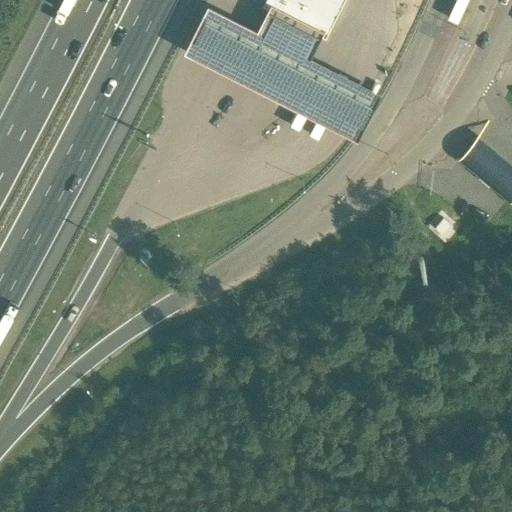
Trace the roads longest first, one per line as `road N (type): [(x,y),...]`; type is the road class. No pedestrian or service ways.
road 1 (motorway): [(0,293),(152,0)]
road 2 (unknown): [(348,0),(342,46),(323,84),(272,145),(214,182),(138,191)]
road 3 (motorway): [(83,0),(0,165)]
